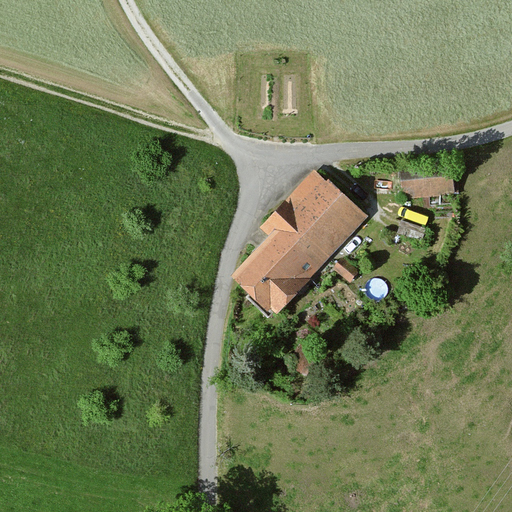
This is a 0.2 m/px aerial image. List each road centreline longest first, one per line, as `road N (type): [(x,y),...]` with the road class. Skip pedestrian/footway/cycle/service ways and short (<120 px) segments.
road 1 (residential): [(211,511),(219,285),(260,181),(300,156),(434,150),(511,132)]
road 2 (track): [(230,146),(0,71)]
road 3 (track): [(260,181),(139,26),(128,0)]
